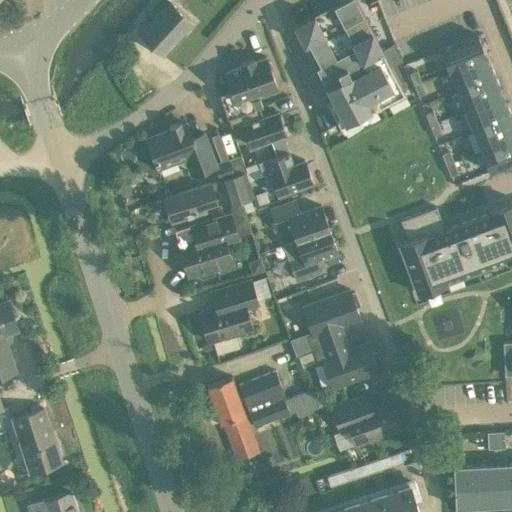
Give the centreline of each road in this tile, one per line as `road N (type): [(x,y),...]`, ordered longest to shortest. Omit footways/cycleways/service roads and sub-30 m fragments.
road 1 (residential): [(401,382),(262,0)]
road 2 (residential): [(172,511),(58,158)]
road 3 (residential): [(58,158),(163,100),(256,0)]
road 4 (unknown): [(109,318),(181,292),(169,238)]
